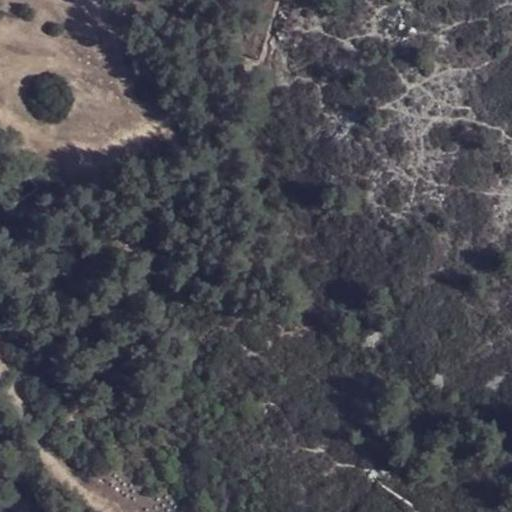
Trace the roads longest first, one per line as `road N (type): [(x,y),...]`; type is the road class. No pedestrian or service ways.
road 1 (track): [(0,121),(132,242)]
road 2 (track): [(0,376),(93,511)]
